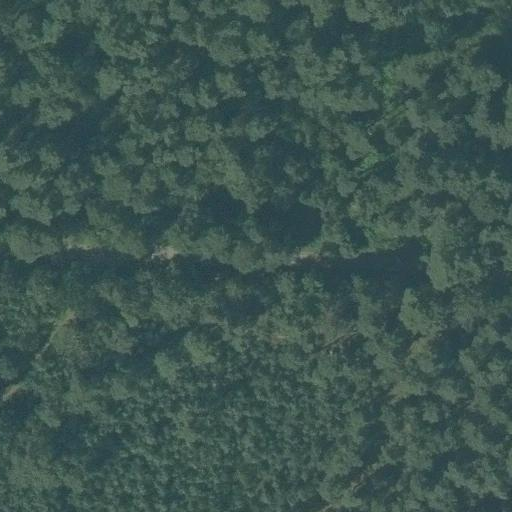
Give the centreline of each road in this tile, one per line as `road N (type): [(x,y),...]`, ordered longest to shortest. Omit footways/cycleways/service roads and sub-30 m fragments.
road 1 (unclassified): [(0,248),(511,268)]
road 2 (track): [(114,253),(0,406)]
